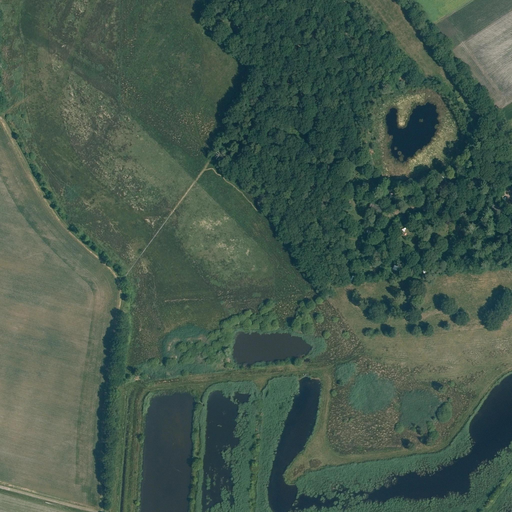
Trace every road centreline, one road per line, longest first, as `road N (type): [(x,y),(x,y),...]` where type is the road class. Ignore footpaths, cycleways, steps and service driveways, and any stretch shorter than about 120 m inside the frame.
road 1 (track): [(121,281),(102,511)]
road 2 (track): [(354,201),(381,226),(426,212),(466,217),(501,130)]
road 3 (track): [(121,281),(63,225),(0,117)]
road 4 (unclassified): [(511,145),(406,0)]
